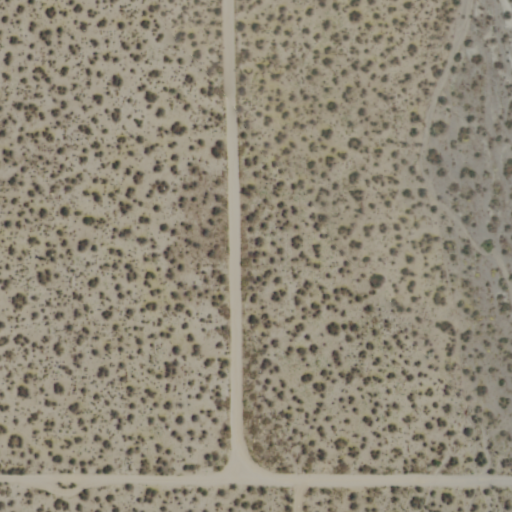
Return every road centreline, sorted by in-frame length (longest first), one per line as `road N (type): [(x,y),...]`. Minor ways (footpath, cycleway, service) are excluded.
road 1 (residential): [(0,471),(511,487)]
road 2 (residential): [(229,473),(217,0)]
